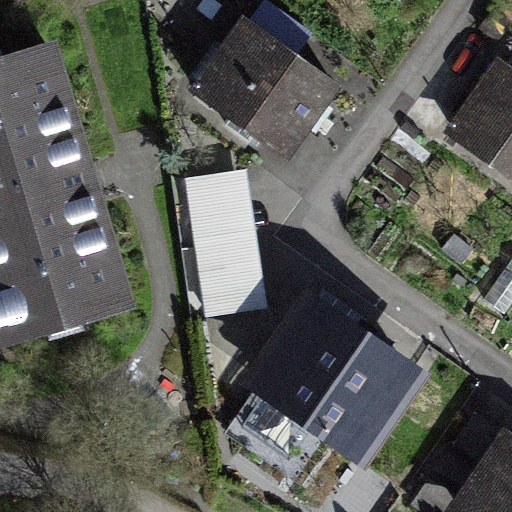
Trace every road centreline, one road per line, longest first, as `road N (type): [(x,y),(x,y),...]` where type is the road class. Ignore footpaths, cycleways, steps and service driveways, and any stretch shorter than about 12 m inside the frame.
road 1 (residential): [(473,0),(328,197),(335,259),(511,378)]
road 2 (residential): [(0,469),(53,476),(157,511)]
